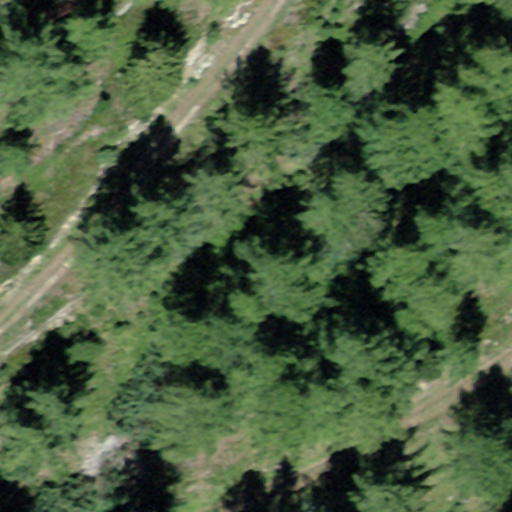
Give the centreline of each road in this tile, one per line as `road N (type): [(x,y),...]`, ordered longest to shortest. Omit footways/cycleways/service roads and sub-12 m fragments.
road 1 (track): [(0,324),(45,281),(277,0)]
road 2 (track): [(511,344),(388,433),(310,477),(209,511)]
